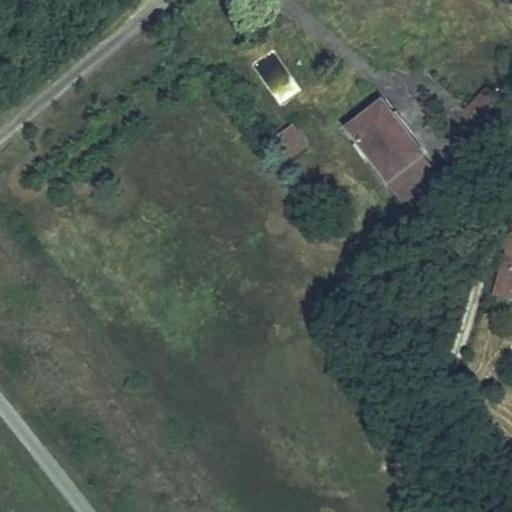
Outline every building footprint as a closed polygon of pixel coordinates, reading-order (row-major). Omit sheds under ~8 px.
[(422,105),(442,129),(460,113),(441,90),(422,105)] [(377,155),(336,106),(305,132),(346,181),(377,155)] [(251,134),(236,144),(249,161),(263,150),(251,134)] [(396,178),(377,155),(346,181),(365,204),(396,178)] [(511,305),(511,241),(497,301),(511,305)]
